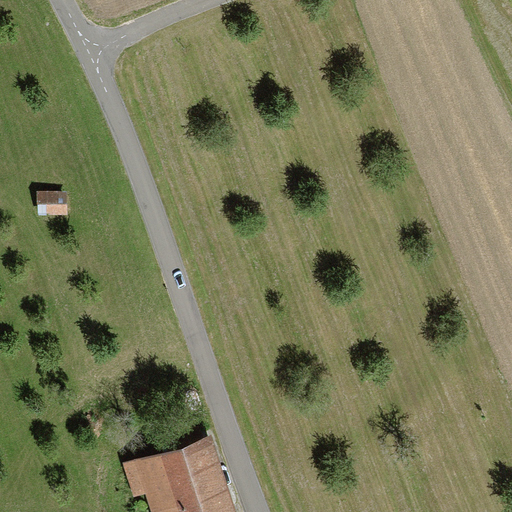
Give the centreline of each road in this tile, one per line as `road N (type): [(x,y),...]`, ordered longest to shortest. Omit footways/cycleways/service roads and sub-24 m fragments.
road 1 (unclassified): [(262,511),(89,52)]
road 2 (residential): [(214,0),(89,52)]
